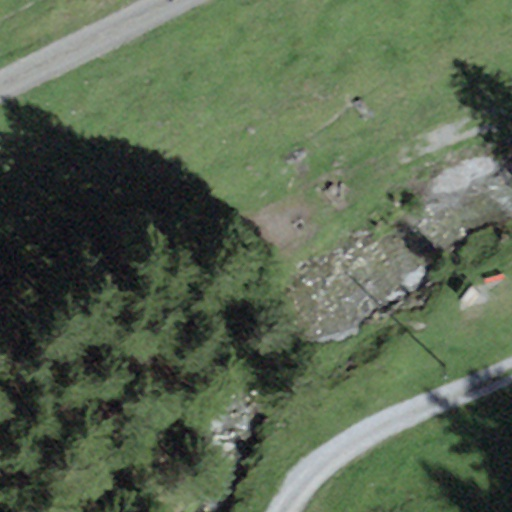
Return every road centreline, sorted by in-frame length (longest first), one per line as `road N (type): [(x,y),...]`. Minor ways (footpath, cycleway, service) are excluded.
road 1 (track): [(281,511),(306,476),(383,425),(511,372)]
road 2 (track): [(172,0),(0,89)]
